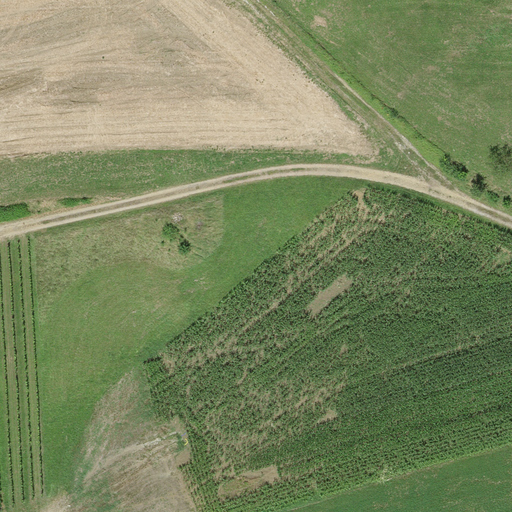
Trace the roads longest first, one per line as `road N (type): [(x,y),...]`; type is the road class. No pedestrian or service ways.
road 1 (track): [(511,223),(402,182),(299,170),(0,231)]
road 2 (track): [(491,214),(253,0)]
